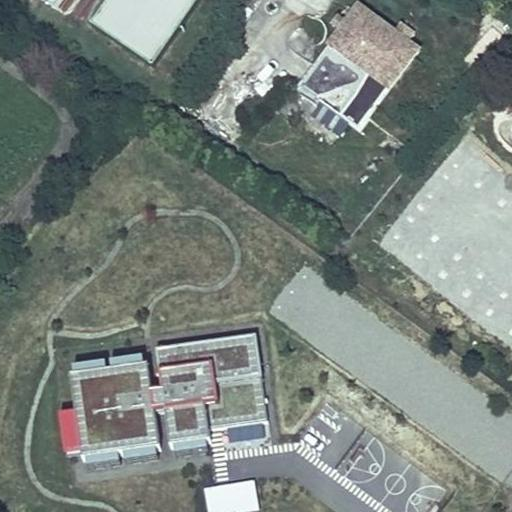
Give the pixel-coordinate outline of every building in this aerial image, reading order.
[(83,0),(75,16),(89,23),(101,0),(83,0)] [(108,0),(91,26),(153,68),(198,0),(108,0)] [(421,50),(359,6),(316,67),(335,81),(320,102),(327,107),(318,119),(344,137),(352,125),(362,132),(421,50)] [(316,67),(301,88),(320,102),(335,81),(316,67)] [(257,337),(157,352),(163,393),(153,394),(149,368),(72,379),(77,415),(83,457),(84,462),(161,451),(156,415),(166,413),(171,450),(211,444),(210,433),(209,421),(220,420),(221,431),(268,424),(257,337)] [(77,415),(60,418),(67,459),(83,457),(77,415)] [(220,420),(209,421),(210,433),(216,432),(221,431),(220,420)] [(224,488),(205,491),(208,511),(259,511),(255,482),(224,488)]
